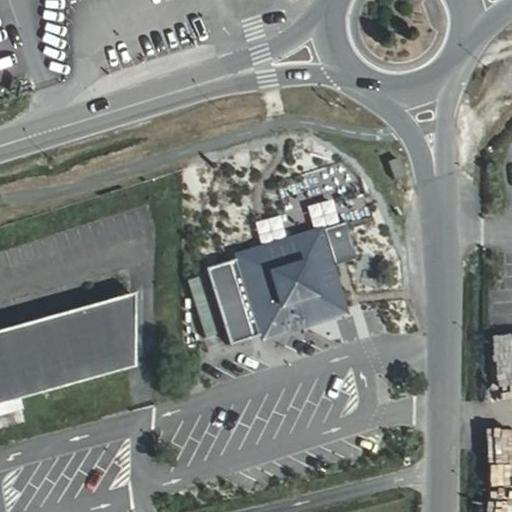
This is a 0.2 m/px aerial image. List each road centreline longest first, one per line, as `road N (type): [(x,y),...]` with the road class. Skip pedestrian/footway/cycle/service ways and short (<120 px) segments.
road 1 (unclassified): [(451,511),(443,237),(414,89)]
road 2 (primary): [(0,145),(258,68),(338,54)]
road 3 (unknown): [(232,76),(208,5),(148,11),(110,27),(70,72)]
road 4 (unknown): [(56,128),(19,0)]
